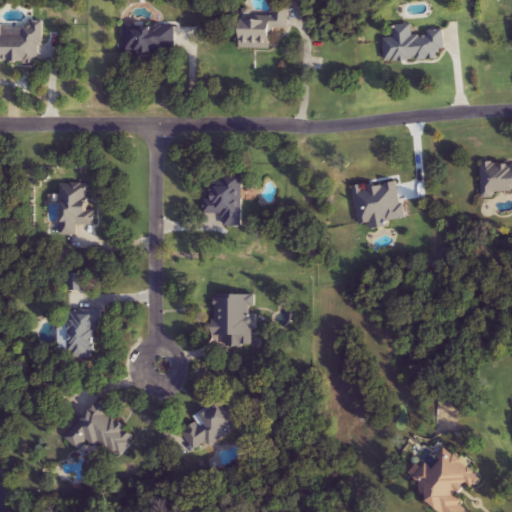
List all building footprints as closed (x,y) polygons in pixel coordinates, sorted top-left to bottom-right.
[(274,51),(243,49),(243,20),(276,21),(276,18),(286,18),(285,28),(275,27),(274,51)] [(0,25),(43,25),(43,64),(0,64),(0,25)] [(385,39),(395,39),(395,26),(414,26),(414,33),(444,33),(445,60),(385,62),(385,39)] [(125,54),(125,28),(172,29),(171,55),(125,54)] [(482,165),(511,164),(511,196),(482,196),(482,165)] [(226,228),(226,215),(204,215),(204,199),(219,200),(219,175),(245,176),(244,228),(226,228)] [(355,187),(402,183),(405,220),(359,224),(355,187)] [(76,236),(63,237),(62,185),(92,184),(93,226),(76,227),(76,236)] [(257,296),(257,347),(221,347),(221,339),(215,339),(215,296),(257,296)] [(97,360),(68,360),(68,312),(97,313),(97,360)] [(200,455),(186,434),(201,424),(199,422),(230,400),(246,424),(200,455)] [(81,451),(67,438),(100,403),(140,439),(122,460),(103,442),(97,448),(89,441),(81,451)] [(454,446),(478,487),(460,498),(468,511),(440,511),(418,475),(432,467),(434,472),(444,466),(437,456),(454,446)]
